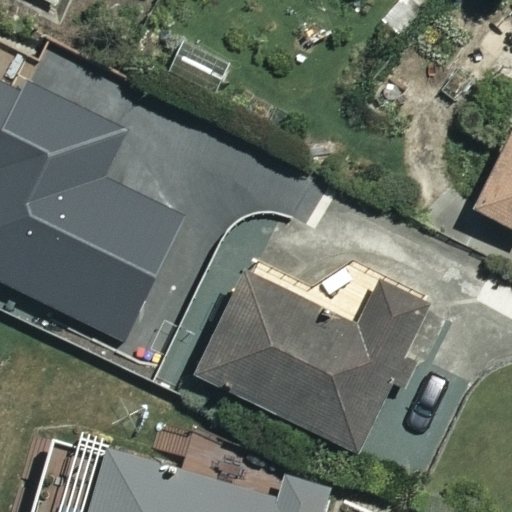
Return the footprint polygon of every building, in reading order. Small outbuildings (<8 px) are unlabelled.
[(39,0),(63,11),(68,0),(39,0)] [(120,142),(24,98),(0,150),(0,282),(54,308),(76,260),(110,275),(151,185),(109,166),(120,142)] [(511,174),(484,222),(511,238),(511,174)] [(332,306),(259,272),(205,389),(364,462),(436,305),(350,266),(332,306)] [(334,511),(333,510),(335,500),(292,489),(286,511),(268,511),(177,487),(180,475),(95,451),(91,464),(61,456),(45,511),(334,511)]
